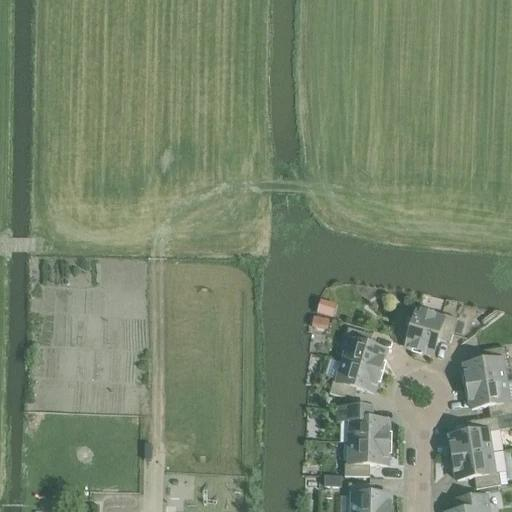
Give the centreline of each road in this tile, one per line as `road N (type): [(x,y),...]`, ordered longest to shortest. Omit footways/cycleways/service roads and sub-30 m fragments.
road 1 (track): [(156,459),(159,260)]
road 2 (residential): [(405,413),(401,386),(427,376),(438,384),(441,406),(421,419)]
